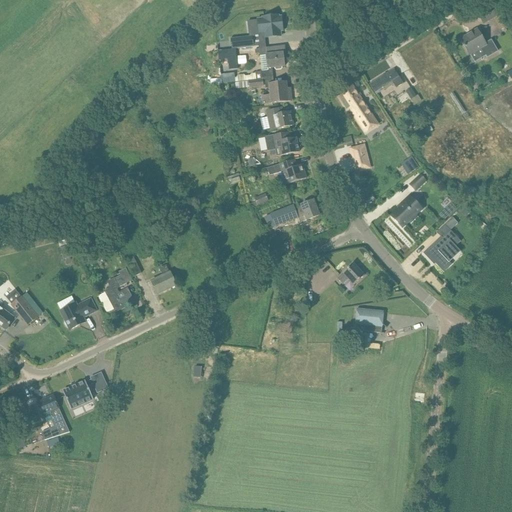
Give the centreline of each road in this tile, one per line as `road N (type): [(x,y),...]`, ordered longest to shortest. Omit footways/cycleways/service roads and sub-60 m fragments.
road 1 (residential): [(29,370),(50,372),(361,227)]
road 2 (unclassified): [(427,511),(450,318)]
road 3 (track): [(322,98),(422,33),(452,0)]
road 4 (unclassified): [(361,227),(318,100)]
road 5 (unclassified): [(450,318),(386,262),(361,227)]
